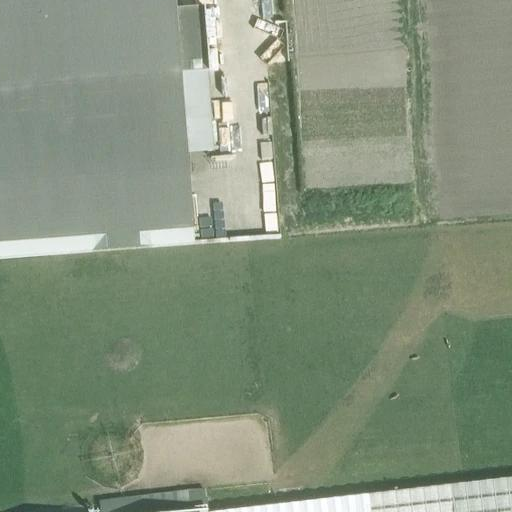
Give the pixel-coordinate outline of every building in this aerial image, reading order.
[(0,0),(0,259),(37,257),(193,245),(186,157),(180,76),(175,11),(174,0),(0,0)] [(203,9),(175,11),(180,76),(208,74),(203,9)] [(363,68),(364,47),(346,46),(345,67),(363,68)] [(511,511),(511,479),(229,511),(206,511),(207,511),(204,511),(511,511)] [(116,499),(193,497),(193,482),(115,483),(116,499)]
